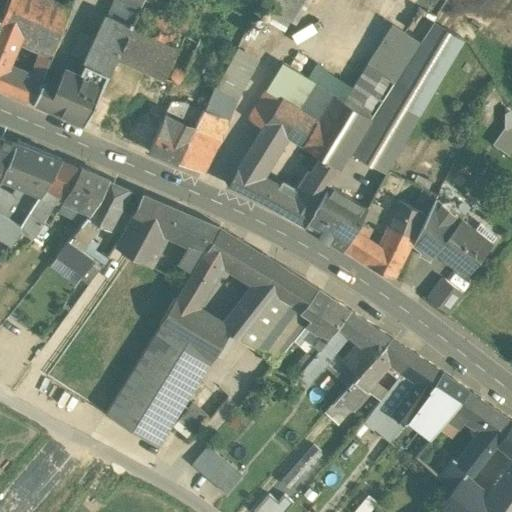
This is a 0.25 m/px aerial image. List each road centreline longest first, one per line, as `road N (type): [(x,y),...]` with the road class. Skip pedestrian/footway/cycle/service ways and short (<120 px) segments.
road 1 (secondary): [(511,389),(271,224),(0,108)]
road 2 (track): [(204,511),(0,392)]
